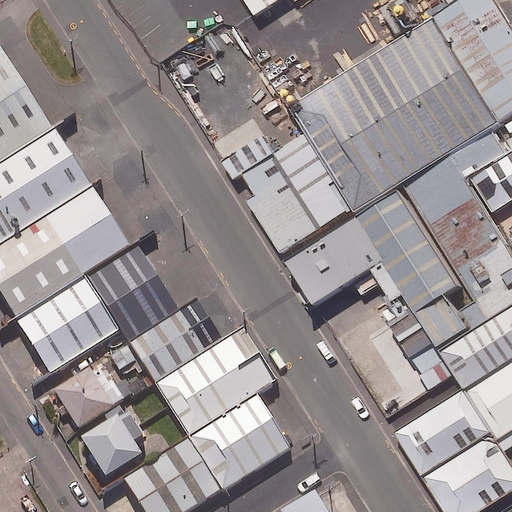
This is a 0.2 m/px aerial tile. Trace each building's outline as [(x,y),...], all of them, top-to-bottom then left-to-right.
[(248,0),(260,18),(288,0),(248,0)] [(511,29),(493,0),(459,0),(448,7),(433,17),(497,123),(511,113),(511,29)] [(350,213),(355,222),(406,190),(497,133),(502,130),(499,126),(497,123),(433,17),(292,105),(311,135),(342,185),(335,189),(350,213)] [(0,169),(55,135),(3,51),(0,52),(0,169)] [(55,135),(0,169),(0,256),(98,195),(73,155),(59,133),(55,135)] [(472,181),(511,156),(497,133),(406,190),(478,306),(461,316),(474,337),(511,313),(511,257),(511,256),(489,220),(466,184),(472,181)] [(259,219),(282,256),(350,213),(335,189),(342,185),(311,135),(275,158),(276,160),(249,177),(262,198),(250,205),(259,219)] [(237,185),(249,177),(276,160),(275,158),(262,138),(223,162),(237,185)] [(511,155),(511,156),(472,181),(494,216),(511,205),(511,155)] [(90,279),(133,252),(98,195),(0,256),(0,289),(6,299),(20,323),(90,279)] [(443,356),(439,349),(467,332),(445,297),(458,289),(400,196),(288,265),(313,306),(370,271),(396,312),(385,319),(427,388),(453,372),(443,356)] [(132,342),(181,312),(141,249),(134,253),(133,252),(90,279),(124,333),(126,332),(132,342)] [(124,333),(90,279),(20,323),(22,328),(53,377),(124,333)] [(159,385),(224,343),(198,301),(181,312),(132,342),(159,385)] [(511,313),(474,337),(443,356),(453,372),(455,376),(467,395),(511,366),(511,313)] [(193,440),(259,398),(280,386),(246,331),(224,343),(159,385),(193,440)] [(138,365),(128,347),(111,356),(121,374),(138,365)] [(52,395),(66,418),(71,415),(81,431),(126,402),(102,363),(52,395)] [(511,366),(467,395),(494,438),(497,444),(511,434),(511,366)] [(442,410),(400,437),(427,480),(494,438),(467,395),(442,410)] [(259,398),(193,440),(195,442),(227,493),(293,452),(259,398)] [(104,424),(107,428),(85,442),(112,485),(147,463),(138,449),(148,443),(133,418),(128,421),(122,413),(104,424)] [(494,438),(427,480),(446,511),(487,511),(511,496),(511,467),(497,444),(494,438)] [(196,511),(227,493),(195,442),(128,483),(146,511),(196,511)] [(285,511),(328,511),(317,492),(285,511)]
